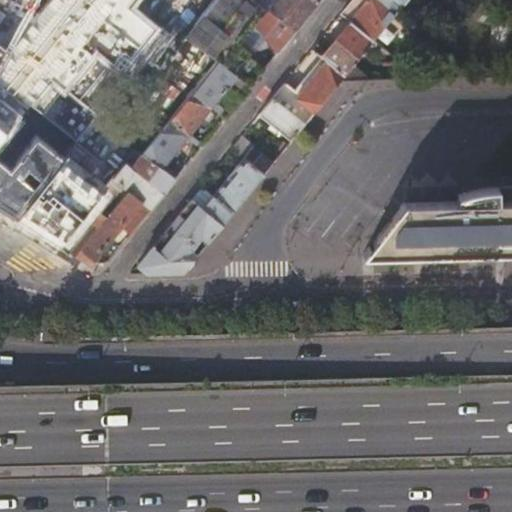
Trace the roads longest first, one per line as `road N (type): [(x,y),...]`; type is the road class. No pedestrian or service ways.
road 1 (trunk): [(511,414),(0,428)]
road 2 (trunk): [(511,349),(0,352)]
road 3 (residential): [(106,288),(334,0)]
road 4 (residential): [(256,271),(275,231),(363,110),(384,101),(511,99)]
road 5 (residential): [(278,302),(113,312),(42,306)]
road 6 (residential): [(511,292),(278,302)]
road 7 (residential): [(106,288),(193,289),(256,271)]
